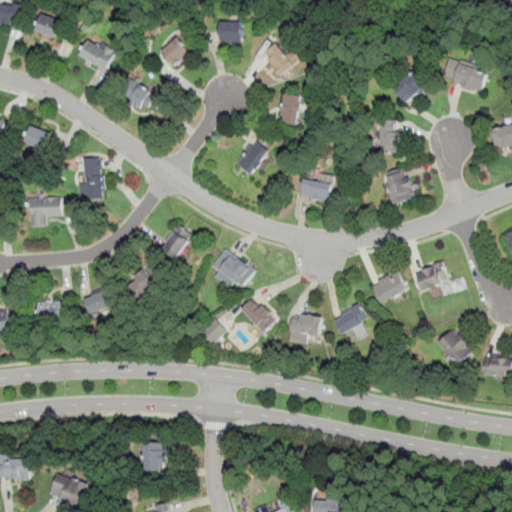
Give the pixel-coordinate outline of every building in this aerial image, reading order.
[(0,7),(8,9),(8,7),(19,8),(16,29),(0,26),(0,7)] [(63,22),(57,38),(38,31),(44,14),(63,22)] [(243,23),(243,42),(223,42),(223,35),(220,35),(220,26),(223,26),(223,23),(243,23)] [(162,45),(166,48),(179,36),(185,42),(189,38),(180,28),(162,45)] [(193,54),(175,67),(163,50),(181,37),(193,54)] [(101,64),(100,66),(83,56),(91,42),(108,52),(101,64)] [(279,44),(289,58),(290,57),(296,65),(282,76),(276,69),(277,68),(271,60),(273,58),(269,52),(279,44)] [(489,74),(483,92),(478,90),(477,92),(463,87),(463,86),(455,83),(462,63),(479,69),(479,70),(489,74)] [(420,94),(419,93),(417,94),(417,95),(406,103),(394,86),(419,69),(431,87),(420,94)] [(153,99),(145,110),(140,107),(137,111),(127,104),(129,102),(120,96),(129,82),(153,99)] [(303,103),(302,112),(300,112),(297,125),(282,123),(283,116),(281,115),(285,94),(302,97),(301,103),(303,103)] [(0,138),(7,139),(8,119),(0,118),(0,138)] [(398,147),(397,154),(382,153),(383,121),(397,121),(397,132),(401,132),(400,147),(398,147)] [(511,146),(502,147),(502,146),(497,146),(495,129),(511,126),(511,146)] [(53,134),(46,150),(28,142),(34,127),(53,134)] [(258,141),(271,152),(262,162),(264,163),(258,170),(256,169),(252,174),(239,163),(244,157),(243,156),(247,151),(246,151),(251,145),(254,146),(258,141)] [(403,169),(407,179),(410,178),(417,198),(396,205),(389,185),(391,185),(387,173),(403,168),(403,169)] [(98,172),(99,178),(103,178),(104,195),(102,195),(102,203),(87,204),(87,196),(84,196),(83,173),(98,172)] [(334,185),(331,202),(323,200),(323,201),(308,198),(308,196),(302,195),(305,179),(334,185)] [(48,225),(33,226),(32,199),(63,198),(63,216),(48,216),(48,225)] [(186,244),(169,264),(158,255),(166,246),(164,243),(177,228),(188,237),(184,243),(186,244)] [(231,258),(243,268),(245,266),(254,274),(239,293),(231,287),(228,291),(213,280),(231,258)] [(444,261),(444,262),(445,262),(450,279),(443,281),(444,284),(438,285),(439,287),(423,292),(418,275),(424,273),(424,270),(434,266),(435,268),(436,267),(436,264),(444,261)] [(157,270),(163,280),(137,298),(129,287),(139,280),(137,277),(146,271),(149,275),(157,270)] [(399,271),(408,290),(403,292),(404,294),(396,298),(395,296),(382,303),(374,286),(380,283),(379,280),(399,271)] [(118,301),(110,303),(111,307),(91,314),(86,299),(93,296),(92,292),(102,289),(103,290),(113,286),(118,301)] [(255,299),(262,307),(263,305),(278,321),(265,333),(243,309),(254,299),(255,299)] [(54,300),(54,304),(63,303),(65,320),(46,322),(47,327),(42,328),(40,304),(49,303),(49,300),(54,300)] [(364,324),(344,334),(338,321),(344,317),(342,314),(352,308),(361,304),(369,318),(363,321),(364,324)] [(0,311),(8,309),(9,313),(20,312),(23,328),(20,329),(20,333),(16,334),(15,329),(0,331),(0,311)] [(229,330),(218,318),(202,332),(213,345),(229,330)] [(313,320),(312,322),(317,323),(313,342),(305,340),(304,347),(287,343),(291,324),(296,325),(297,320),(304,321),(305,319),(313,320)] [(259,337),(265,333),(255,321),(250,325),(259,337)] [(455,333),(459,338),(463,334),(472,346),(471,347),(475,352),(460,364),(453,355),(452,356),(448,351),(440,342),(453,331),(455,333)] [(510,359),(510,360),(511,360),(511,376),(485,374),(487,358),(494,359),(494,354),(502,355),(502,358),(510,359)] [(165,442),(165,462),(160,462),(160,474),(143,473),(144,461),(140,461),(141,442),(165,442)] [(0,455),(14,455),(14,460),(30,460),(30,481),(16,481),(16,479),(1,479),(0,455)] [(60,475),(74,480),(75,478),(91,485),(83,505),(76,502),(75,505),(63,500),(64,497),(53,493),(60,475)] [(256,511),(292,511),(286,497),(279,500),(282,508),(273,511),(272,511),(269,504),(255,510),(256,511)] [(347,500),(345,511),(315,511),(316,500),(328,501),(328,499),(347,500)] [(168,502),(169,511),(153,511),(152,504),(168,502)]
